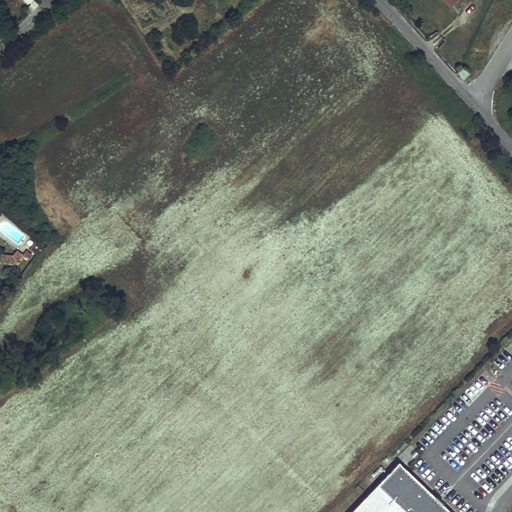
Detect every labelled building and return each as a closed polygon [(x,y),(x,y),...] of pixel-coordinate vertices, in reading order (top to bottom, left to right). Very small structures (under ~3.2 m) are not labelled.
[(462,65),(454,72),(461,79),(468,72),(462,65)] [(27,249),(32,253),(39,244),(34,240),(27,249)] [(20,277),(41,249),(38,246),(11,284),(14,285),(20,277)] [(20,254),(14,250),(10,255),(0,253),(0,261),(13,263),(20,254)] [(21,254),(26,258),(29,255),(24,250),(21,254)] [(398,461),(348,511),(451,511),(441,502),(442,502),(435,494),(434,495),(398,461)]
